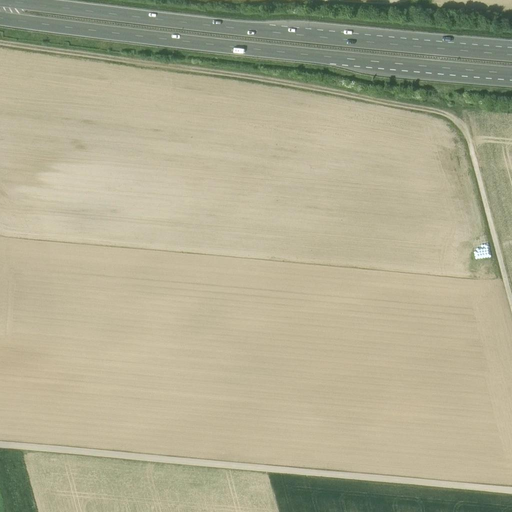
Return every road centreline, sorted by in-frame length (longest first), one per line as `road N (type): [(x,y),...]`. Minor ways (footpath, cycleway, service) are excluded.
road 1 (trunk): [(0,17),(511,73)]
road 2 (trunk): [(511,54),(0,0)]
road 3 (track): [(511,493),(0,447)]
road 4 (track): [(0,42),(220,72),(445,113),(463,124)]
road 5 (track): [(511,309),(463,124)]
